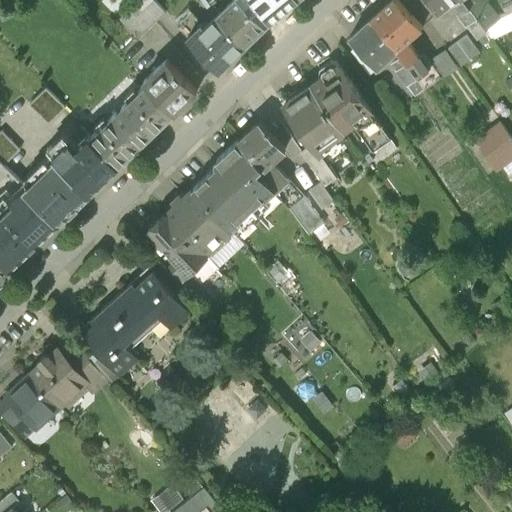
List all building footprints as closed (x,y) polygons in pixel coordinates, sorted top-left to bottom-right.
[(165,11),(155,0),(137,0),(118,18),(137,37),(165,11)] [(241,0),(233,0),(218,14),(246,43),(265,25),(241,0)] [(241,0),(265,25),(294,0),(241,0)] [(389,0),(370,17),(398,48),(397,49),(402,56),(407,63),(418,56),(407,40),(421,27),(397,0),(389,0)] [(427,0),(436,12),(454,2),(456,0),(427,0)] [(484,27),(464,0),(456,0),(454,2),(454,9),(475,39),(478,38),(482,44),(491,37),(484,27)] [(464,0),(484,27),(495,20),(481,0),(464,0)] [(511,0),(502,0),(510,15),(511,13),(511,0)] [(511,13),(510,15),(495,20),(484,27),(491,37),(511,28),(511,13)] [(219,69),(246,43),(218,14),(205,26),(203,24),(189,37),(219,69)] [(397,49),(398,48),(370,17),(349,36),(355,43),(378,67),(397,49)] [(466,33),(447,46),(460,66),(480,52),(466,33)] [(369,75),(378,67),(355,43),(349,48),(369,75)] [(444,49),(429,60),(441,76),(456,65),(444,49)] [(407,63),(424,88),(441,76),(429,60),(423,52),(418,56),(407,63)] [(407,63),(402,56),(392,62),(416,95),(424,88),(407,63)] [(144,81),(146,84),(174,112),(197,90),(167,59),(144,81)] [(321,77),(311,84),(343,130),(353,123),(373,151),(390,139),(336,61),(331,61),(319,68),(318,74),(321,77)] [(118,166),(174,112),(146,84),(90,137),(118,166)] [(282,104),(310,144),(314,150),(317,149),(343,130),(311,84),(282,104)] [(48,123),(65,107),(46,88),(29,104),(48,123)] [(259,119),(239,138),(265,165),(266,166),(271,161),(285,148),(259,119)] [(511,138),(500,122),(476,139),(497,169),(503,164),(511,175),(511,138)] [(2,130),(0,131),(0,160),(4,164),(20,149),(2,130)] [(90,193),(118,166),(90,137),(87,133),(76,143),(70,137),(52,154),(90,193)] [(216,166),(193,187),(231,228),(232,229),(240,222),(238,220),(246,213),(251,219),(260,211),(254,204),(264,196),(274,206),(283,199),(277,190),(260,170),(265,165),(239,138),(216,158),(216,166)] [(300,151),(320,179),(324,185),(336,177),(317,149),(314,150),(310,144),(300,151)] [(52,154),(47,159),(51,163),(30,183),(26,179),(21,184),(59,223),(69,213),(71,214),(79,206),(78,204),(90,193),(52,154)] [(301,193),(271,161),(266,166),(265,165),(260,170),(277,190),(283,199),(307,233),(322,223),(301,193)] [(334,199),(324,185),(320,179),(307,188),(321,208),(334,199)] [(0,203),(0,258),(10,269),(59,223),(21,184),(0,203)] [(175,204),(166,212),(204,253),(231,228),(193,187),(184,195),(181,193),(173,201),(175,204)] [(207,256),(204,253),(166,212),(165,213),(163,212),(148,225),(150,227),(148,228),(177,259),(189,272),(191,271),(200,282),(217,266),(207,256)] [(0,258),(0,279),(10,269),(0,258)] [(177,259),(168,267),(191,293),(201,283),(200,282),(191,271),(189,272),(177,259)] [(138,357),(125,342),(149,321),(146,318),(155,309),(171,327),(190,310),(149,265),(79,329),(101,353),(119,373),(138,357)] [(509,309),(501,299),(491,306),(498,317),(509,309)] [(321,340),(311,328),(300,337),(311,349),(321,340)] [(508,363),(495,347),(483,357),(495,373),(508,363)] [(60,405),(85,383),(87,380),(71,363),(58,348),(50,355),(49,353),(45,353),(39,358),(38,363),(40,364),(30,372),(60,405)] [(84,352),(71,363),(87,380),(85,383),(92,390),(107,377),(92,360),(84,352)] [(111,381),(119,373),(101,353),(92,360),(107,377),(111,381)] [(472,374),(461,359),(452,366),(463,381),(472,374)] [(37,427),(60,405),(30,372),(7,394),(8,396),(37,427)] [(37,427),(8,396),(0,402),(0,409),(25,437),(37,427)] [(452,426),(442,414),(434,420),(444,433),(452,426)] [(416,432),(406,420),(390,433),(400,445),(416,432)] [(0,431),(0,455),(12,446),(0,431)] [(153,500),(163,511),(170,511),(184,501),(172,485),(153,500)] [(228,511),(204,485),(184,501),(170,511),(228,511)] [(67,490),(58,498),(66,508),(76,500),(67,490)] [(0,499),(0,511),(3,511),(12,506),(13,506),(19,501),(11,491),(0,499)]
